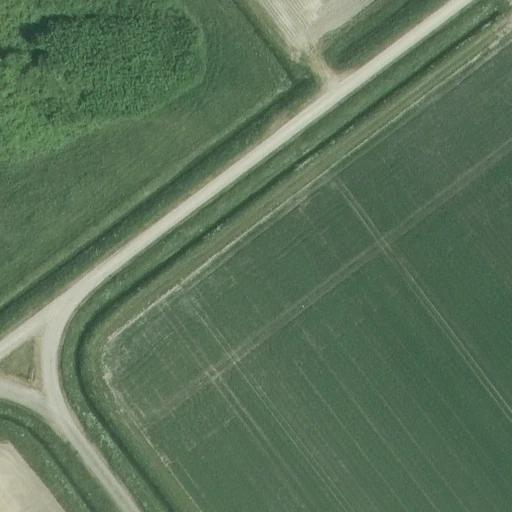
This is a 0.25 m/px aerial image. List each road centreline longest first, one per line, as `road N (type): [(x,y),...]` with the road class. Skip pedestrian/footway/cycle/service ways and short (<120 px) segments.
road 1 (unclassified): [(61,304),(463,0)]
road 2 (unclassified): [(75,439),(53,405),(46,367),(61,304)]
